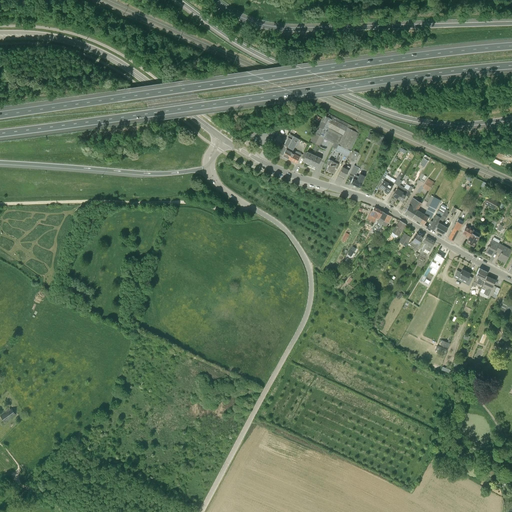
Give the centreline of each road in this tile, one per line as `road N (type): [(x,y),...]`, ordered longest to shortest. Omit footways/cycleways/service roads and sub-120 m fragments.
road 1 (motorway): [(511,45),(0,114)]
road 2 (motorway): [(0,134),(511,66)]
road 3 (unclassified): [(201,511),(310,296),(308,268),(286,231),(217,184),(208,168)]
road 4 (motorway): [(178,0),(247,48),(378,109),(437,123),(511,118)]
road 5 (tertiary): [(511,279),(382,205),(227,142)]
road 6 (motorway): [(511,23),(296,30),(243,21),(216,0)]
road 7 (tertiary): [(217,135),(89,47),(0,35)]
road 8 (motorway): [(0,162),(148,173),(208,168)]
road 9 (track): [(206,205),(0,203)]
